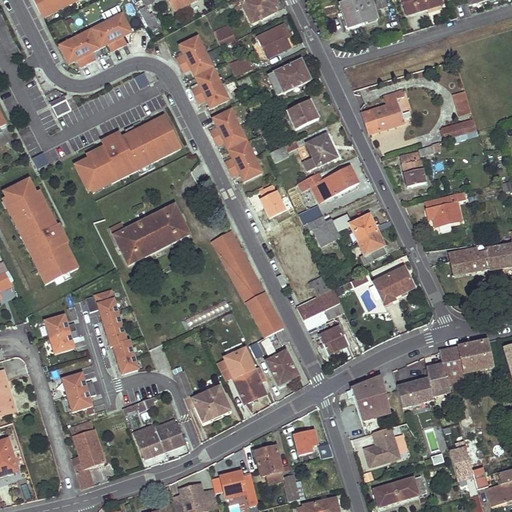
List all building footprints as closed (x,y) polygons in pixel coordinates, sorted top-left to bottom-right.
[(33,0),(41,15),(69,0),(33,0)] [(43,19),(81,0),(69,0),(41,15),(43,19)] [(198,0),(143,0),(142,1),(144,6),(148,7),(161,0),(169,0),(176,12),(198,0)] [(273,1),(272,0),(238,0),(241,5),(247,17),(252,26),(275,14),(273,10),(269,4),(273,1)] [(387,8),(384,0),(354,0),(339,5),(347,31),(362,26),(360,22),(376,17),(374,12),(387,8)] [(442,6),(439,0),(401,0),(406,16),(442,6)] [(247,17),(241,5),(235,8),(240,21),(247,17)] [(147,8),(140,11),(146,22),(152,18),(147,8)] [(119,16),(116,9),(105,15),(108,22),(119,16)] [(122,16),(59,47),(69,66),(74,63),(78,61),(81,68),(95,61),(91,54),(95,53),(105,47),(109,46),(112,52),(126,46),(122,39),(125,37),(131,34),(122,16)] [(377,21),(376,17),(360,22),(362,26),(377,21)] [(282,28),(287,40),(291,38),(285,26),(282,28)] [(235,41),(229,28),(215,34),(221,48),(235,41)] [(282,28),(258,39),(268,59),(291,48),(287,40),(282,28)] [(208,104),(211,110),(229,101),(198,38),(180,47),(183,53),(184,56),(177,60),(184,73),(191,70),(193,73),(198,84),(200,87),(193,91),(199,105),(206,101),(208,104)] [(248,60),(231,68),(236,79),(253,71),(248,60)] [(310,82),(306,71),(303,73),(298,63),(268,77),(277,97),(310,82)] [(236,79),(237,82),(249,77),(255,74),(253,71),(236,79)] [(146,74),(134,78),(138,89),(150,84),(146,74)] [(254,88),(249,77),(237,82),(242,93),(254,88)] [(459,117),(472,113),(465,91),(453,95),(459,117)] [(405,99),(403,92),(395,95),(394,95),(383,99),(386,108),(361,116),(368,137),(405,124),(397,101),(405,99)] [(52,108),(57,118),(71,111),(66,101),(52,108)] [(266,111),(261,102),(249,108),(253,117),(266,111)] [(319,120),(310,102),(286,113),(295,132),(319,120)] [(241,177),(244,183),(262,174),(231,111),(213,120),(216,126),(217,129),(210,133),(217,146),(224,143),(226,146),(231,157),(233,160),(226,164),(233,178),(239,174),(241,177)] [(163,115),(159,118),(135,130),(132,125),(124,129),(126,134),(120,137),(118,132),(110,136),(101,141),(103,146),(94,150),(86,154),(87,158),(74,165),(87,191),(92,192),(175,150),(180,148),(176,140),(171,142),(163,126),(168,124),(163,115)] [(468,134),(478,131),(474,120),(465,123),(468,134)] [(465,123),(442,130),(445,141),(468,134),(465,123)] [(271,143),(263,125),(258,127),(266,145),(271,143)] [(337,158),(326,136),(307,145),(313,159),(304,163),(308,172),(337,158)] [(299,148),(296,142),(284,148),(287,153),(299,148)] [(434,154),(432,146),(417,150),(418,153),(399,157),(406,189),(425,184),(419,158),(434,154)] [(287,153),(284,148),(270,154),(275,164),(289,157),(287,153)] [(37,158),(43,169),(51,165),(46,154),(37,158)] [(34,160),(40,171),(43,169),(37,158),(34,160)] [(351,168),(323,182),(327,191),(324,192),(328,200),(359,185),(351,168)] [(319,175),(302,183),(306,190),(311,188),(316,200),(322,197),(316,185),(323,182),(319,175)] [(32,181),(6,194),(8,199),(12,208),(9,209),(14,219),(17,217),(25,232),(21,234),(34,260),(38,258),(43,268),(39,270),(47,286),(56,282),(71,274),(80,270),(68,244),(65,246),(61,238),(66,236),(61,226),(59,227),(55,218),(51,220),(44,205),(47,203),(42,193),(39,195),(32,181)] [(319,205),(328,200),(324,192),(327,191),(323,182),(316,185),(322,197),(316,200),(319,205)] [(301,192),(306,190),(302,183),(297,185),(301,192)] [(465,201),(463,193),(424,203),(428,221),(432,220),(434,228),(461,222),(456,204),(465,201)] [(9,209),(12,208),(8,199),(4,201),(8,210),(9,209)] [(44,205),(51,220),(55,218),(56,218),(48,202),(47,203),(44,205)] [(189,235),(174,207),(125,231),(122,225),(109,230),(128,266),(189,235)] [(323,218),(318,208),(299,217),(303,227),(306,225),(320,219),(323,218)] [(384,248),(369,216),(354,224),(354,222),(351,223),(348,216),(345,218),(350,230),(351,230),(364,256),(363,256),(366,264),(386,255),(383,248),(384,248)] [(21,234),(25,232),(17,217),(14,219),(13,220),(20,234),(21,234)] [(350,230),(345,218),(332,224),(331,222),(323,226),(320,219),(306,225),(309,230),(310,233),(313,232),(320,247),(330,242),(330,244),(341,239),(339,236),(350,230)] [(61,238),(65,246),(68,244),(70,243),(66,236),(61,238)] [(511,245),(484,250),(484,252),(477,254),(476,250),(460,253),(460,255),(453,256),(452,254),(447,256),(452,278),(486,271),(488,272),(511,267),(511,245)] [(275,334),(283,330),(237,247),(221,256),(264,339),(275,334)] [(39,270),(43,268),(38,258),(34,260),(33,261),(38,270),(39,270)] [(414,290),(404,270),(373,284),(384,307),(394,301),(393,300),(414,290)] [(0,295),(0,288),(11,283),(6,274),(0,276),(0,299),(2,299),(0,295)] [(71,274),(56,282),(58,286),(74,278),(71,274)] [(353,288),(368,283),(366,276),(350,281),(353,288)] [(333,291),(327,277),(309,285),(313,294),(307,296),(311,302),(333,291)] [(311,302),(297,309),(303,323),(340,306),(333,291),(311,302)] [(122,376),(138,371),(129,342),(127,343),(111,292),(85,300),(89,314),(99,311),(110,348),(113,347),(122,376)] [(369,292),(359,296),(366,312),(376,308),(369,292)] [(308,332),(344,314),(340,306),(303,323),(308,332)] [(186,316),(187,326),(206,325),(205,315),(186,316)] [(54,356),(74,350),(71,340),(79,338),(74,324),(67,326),(64,317),(44,323),(54,356)] [(348,347),(339,328),(318,338),(327,357),(348,347)] [(289,343),(283,330),(275,334),(281,346),(289,343)] [(494,368),(487,342),(440,352),(444,369),(461,366),(463,374),(494,368)] [(263,356),(257,343),(250,347),(250,348),(256,359),(263,356)] [(511,347),(503,350),(511,379),(511,347)] [(245,351),(254,370),(260,367),(256,359),(250,348),(245,351)] [(245,351),(224,360),(233,380),(254,370),(245,351)] [(297,375),(286,353),(266,363),(278,387),(287,382),(286,380),(297,375)] [(224,360),(216,364),(225,383),(233,380),(224,360)] [(461,366),(444,369),(447,379),(449,386),(453,386),(454,391),(466,389),(463,374),(461,366)] [(267,381),(260,367),(254,370),(260,384),(267,381)] [(244,405),(265,396),(260,384),(254,370),(233,380),(244,405)] [(193,396),(184,372),(175,376),(184,400),(191,397),(193,396)] [(7,385),(3,373),(0,374),(0,418),(10,415),(0,387),(7,385)] [(72,414),(92,407),(89,398),(96,396),(92,382),(85,384),(82,375),(62,381),(72,414)] [(381,378),(351,389),(362,422),(390,414),(381,378)] [(434,400),(430,384),(428,378),(397,388),(402,409),(434,400)] [(511,382),(511,380),(503,382),(506,391),(508,391),(509,398),(511,397),(511,382)] [(0,387),(10,415),(16,413),(7,385),(0,387)] [(230,412),(222,393),(210,398),(208,393),(193,400),(196,408),(203,424),(230,412)] [(158,401),(156,397),(144,402),(148,410),(155,408),(153,403),(158,401)] [(191,397),(184,400),(189,411),(196,408),(193,400),(191,397)] [(148,410),(144,402),(122,411),(124,416),(139,411),(140,414),(148,410)] [(176,426),(174,421),(155,429),(157,434),(176,426)] [(93,432),(91,426),(72,432),(74,439),(93,432)] [(184,445),(176,426),(157,434),(164,453),(184,445)] [(425,430),(431,452),(446,448),(441,426),(425,430)] [(376,447),(363,450),(369,468),(399,460),(398,455),(393,438),(390,428),(372,434),(376,447)] [(157,434),(155,429),(136,436),(138,441),(157,434)] [(104,465),(93,432),(74,439),(80,457),(82,464),(73,467),(81,491),(93,487),(88,470),(104,465)] [(70,433),(64,434),(66,441),(72,439),(70,433)] [(314,433),(294,437),(299,456),(312,453),(310,448),(317,446),(314,433)] [(164,453),(157,434),(138,441),(145,460),(164,453)] [(393,438),(398,455),(407,452),(403,435),(393,438)] [(17,471),(8,442),(6,442),(0,444),(0,477),(4,476),(4,475),(17,471)] [(466,448),(464,442),(456,444),(458,450),(466,448)] [(329,445),(321,447),(318,450),(320,460),(333,457),(329,445)] [(276,447),(255,453),(261,477),(267,476),(281,472),(282,472),(276,447)] [(472,471),(466,448),(458,450),(450,453),(458,481),(474,477),(472,471)] [(431,458),(433,466),(443,463),(440,455),(431,458)] [(82,464),(80,457),(71,460),(73,467),(82,464)] [(489,487),(483,468),(472,471),(474,477),(477,490),(489,487)] [(283,481),(281,472),(267,476),(269,485),(283,481)] [(511,472),(498,476),(501,486),(491,488),(492,490),(495,505),(496,506),(507,503),(506,501),(511,499),(511,472)] [(240,473),(220,479),(225,498),(245,492),(249,508),(259,506),(250,475),(241,477),(240,473)] [(363,476),(365,484),(373,482),(371,474),(363,476)] [(293,475),(283,478),(288,496),(297,493),(293,475)] [(421,477),(373,491),(378,508),(425,494),(421,477)] [(179,492),(181,497),(173,499),(176,511),(207,511),(203,493),(201,486),(179,492)] [(203,493),(207,511),(218,509),(213,490),(203,493)] [(297,493),(288,496),(289,502),(299,499),(297,493)] [(338,511),(336,499),(303,506),(303,508),(304,511),(338,511)]
